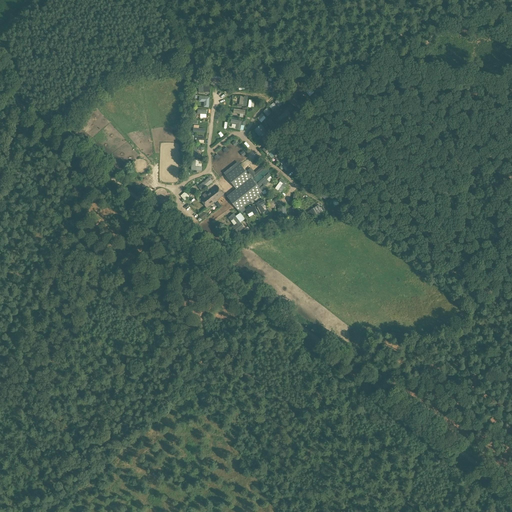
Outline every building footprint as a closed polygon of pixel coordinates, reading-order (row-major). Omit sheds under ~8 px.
[(228,83),(227,88),(231,88),(232,79),(224,79),(224,82),(227,82),(227,83),(228,83)] [(236,82),(237,88),(246,86),(244,80),(236,82)] [(264,87),(269,88),(269,90),(272,91),(273,88),(274,88),(274,82),(265,81),(264,87)] [(295,89),(295,91),(297,91),(298,90),(301,91),(303,85),(294,82),(292,88),(295,89)] [(278,90),(282,91),(282,88),(284,89),(284,88),(289,89),(290,86),(280,83),(278,90)] [(306,86),(310,91),(316,87),(313,83),(312,85),(310,83),(306,86)] [(319,90),(320,91),(320,92),(322,94),(328,90),(327,88),(328,87),(326,84),(319,90)] [(237,104),(237,106),(242,107),(242,104),(243,105),(242,106),(246,106),(247,96),(244,96),(244,97),(240,96),(239,104),(237,104)] [(208,107),(209,98),(200,97),(200,101),(205,101),(204,107),(208,107)] [(290,97),(288,100),(295,107),(298,104),(290,97)] [(292,116),(288,111),(279,119),(279,120),(278,121),(281,125),(292,116)] [(236,128),(240,129),(241,121),(231,119),(231,121),(231,122),(230,123),(231,124),(232,124),(233,124),(237,124),(236,128)] [(261,125),(254,130),(259,136),(264,132),(266,134),(267,132),(261,125)] [(269,144),(263,150),(268,155),(271,152),(276,157),(279,155),(269,144)] [(248,149),(244,153),(248,157),(252,154),(248,149)] [(280,167),(282,169),(289,161),(285,157),(280,162),(282,164),(280,167)] [(192,160),(191,170),(201,171),(202,167),(195,166),(196,160),(192,160)] [(261,191),(240,164),(226,176),(236,189),(227,197),(238,211),(261,191)] [(254,178),(266,168),(264,166),(255,174),(250,168),(248,170),(254,178)] [(262,183),(265,186),(269,182),(267,179),(271,176),(268,173),(257,184),(260,186),(262,183)] [(209,178),(201,184),(204,188),(212,182),(209,178)] [(278,191),(281,193),(288,183),(281,178),(279,181),(280,182),(282,184),(278,191)] [(307,179),(304,183),(307,186),(309,184),(312,187),(310,189),(314,192),(317,187),(318,185),(314,182),(313,184),(307,179)] [(206,192),(202,195),(203,196),(200,199),(207,208),(224,194),(217,186),(207,193),(206,192)] [(322,192),(320,194),(326,200),(331,194),(322,187),(320,190),(322,192)] [(256,204),(262,213),(265,211),(262,206),(264,205),(264,204),(265,203),(263,199),(256,204)] [(319,205),(311,210),(314,215),(315,216),(324,210),(322,207),(320,208),(319,205)] [(254,206),(246,210),(248,214),(252,211),(254,215),(258,213),(254,206)] [(234,214),(228,218),(231,221),(233,219),(238,226),(233,229),(235,232),(238,230),(239,232),(244,228),(243,227),(243,226),(241,224),(241,223),(234,214)]
